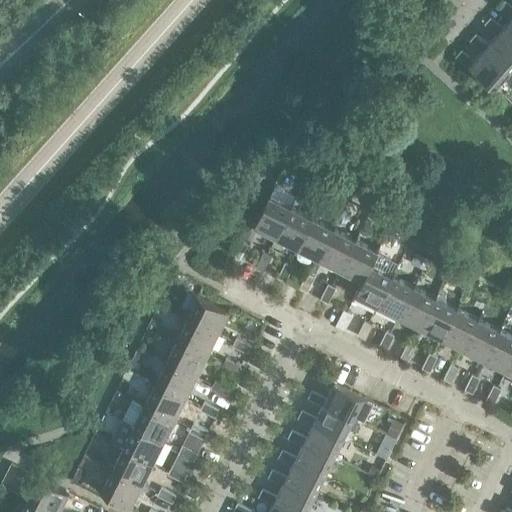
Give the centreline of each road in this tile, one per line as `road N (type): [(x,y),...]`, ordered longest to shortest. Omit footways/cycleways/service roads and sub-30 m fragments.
road 1 (residential): [(208,511),(300,327)]
road 2 (residential): [(456,407),(300,327)]
